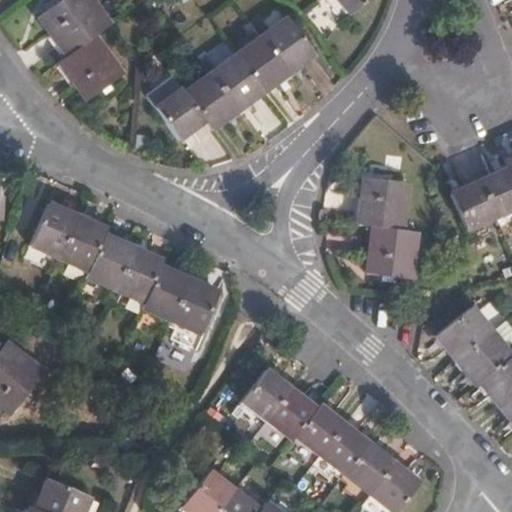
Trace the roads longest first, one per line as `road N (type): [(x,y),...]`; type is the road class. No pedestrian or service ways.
road 1 (residential): [(277,268),(372,347),(494,477)]
road 2 (residential): [(395,46),(428,104),(454,113),(480,99),(496,75),(480,0)]
road 3 (residential): [(34,118),(66,151),(199,213)]
road 4 (residential): [(306,156),(395,46)]
road 5 (residential): [(306,156),(199,213)]
